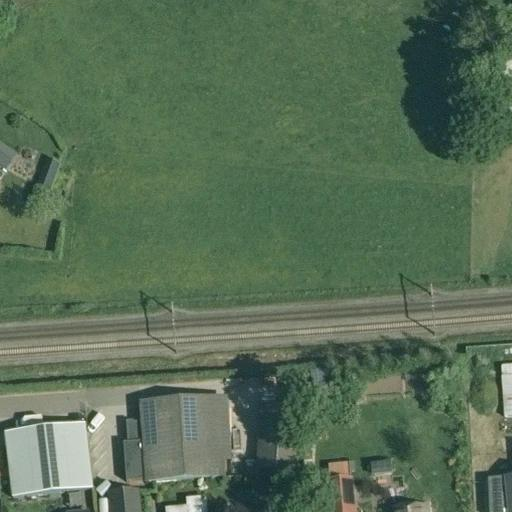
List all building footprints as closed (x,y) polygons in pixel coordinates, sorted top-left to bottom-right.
[(0,145),(0,151),(1,152),(0,152),(0,166),(6,171),(16,156),(0,145)] [(47,161),(37,186),(52,191),(61,164),(47,161)] [(309,384),(316,401),(320,399),(321,401),(337,394),(327,369),(311,374),(313,383),(309,384)] [(511,378),(477,381),(481,449),(511,445),(511,378)] [(142,423),(132,424),(133,445),(144,445),(146,483),(226,477),(221,397),(141,403),(142,423)] [(297,478),(302,407),(263,404),(258,476),(297,478)] [(86,425),(7,435),(14,498),(93,488),(86,425)] [(328,511),(353,511),(350,479),(326,482),(328,511)] [(511,511),(511,480),(487,482),(489,511),(511,511)] [(112,494),(113,511),(139,511),(138,492),(112,494)]
